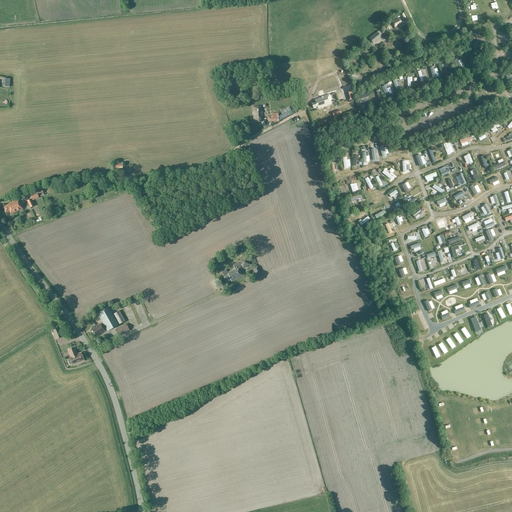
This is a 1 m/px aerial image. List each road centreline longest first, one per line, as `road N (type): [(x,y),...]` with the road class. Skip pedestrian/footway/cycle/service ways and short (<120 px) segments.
road 1 (tertiary): [(141,511),(108,383),(0,223)]
road 2 (track): [(415,275),(433,325),(511,296)]
